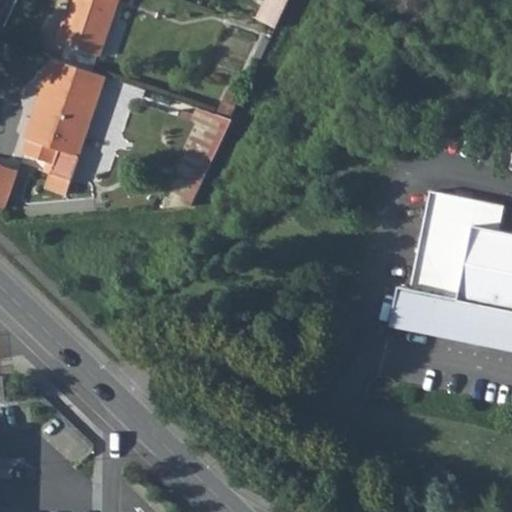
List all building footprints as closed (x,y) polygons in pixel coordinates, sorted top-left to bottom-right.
[(64,15),(57,33),(100,48),(116,0),(72,0),(67,16),(64,15)] [(264,0),(260,10),(276,19),(285,0),(264,0)] [(63,145),(79,151),(107,70),(53,53),(47,72),(52,74),(37,112),(33,111),(26,133),(29,134),(24,148),(57,159),(63,145)] [(231,112),(213,106),(185,164),(203,172),(231,112)] [(20,163),(0,156),(0,202),(7,201),(20,163)] [(511,344),(511,231),(500,229),(505,208),(433,192),(409,291),(400,288),(390,328),(480,348),(482,338),(511,344)] [(511,344),(482,338),(480,348),(511,355),(511,344)] [(0,429),(34,424),(29,396),(0,400),(0,429)]
